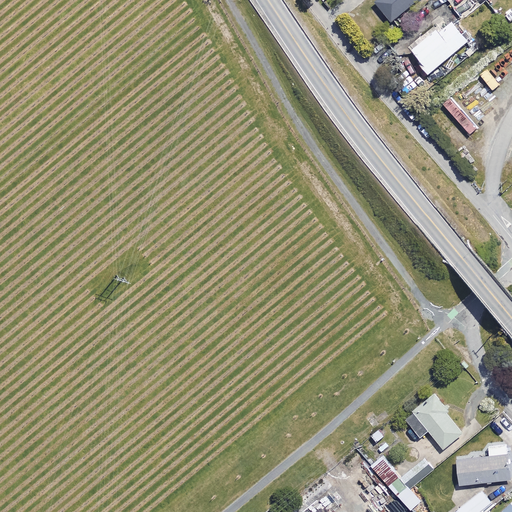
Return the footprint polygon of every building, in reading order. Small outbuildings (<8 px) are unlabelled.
[(376,0),(374,2),(390,22),(417,0),(376,0)] [(470,40),(454,21),(439,33),(437,30),(411,51),(419,61),(417,63),(428,75),(470,40)] [(477,128),(452,98),(443,105),(469,135),(477,128)] [(450,411),(435,393),(405,419),(421,438),(430,431),(445,449),(464,433),(447,413),(450,411)] [(511,480),(508,445),(490,447),(491,457),(459,460),(461,485),(511,480)] [(398,473),(383,458),(372,468),(365,460),(354,471),(366,484),(376,475),(385,484),(398,473)] [(434,470),(426,459),(403,476),(411,488),(417,483),(434,470)] [(332,487),(323,477),(301,496),(310,506),(332,487)] [(399,496),(408,486),(399,478),(390,487),(399,496)] [(408,486),(399,496),(412,510),(422,500),(408,486)] [(483,511),(493,505),(484,492),(456,511),(483,511)] [(511,511),(511,503),(502,511),(511,511)]
